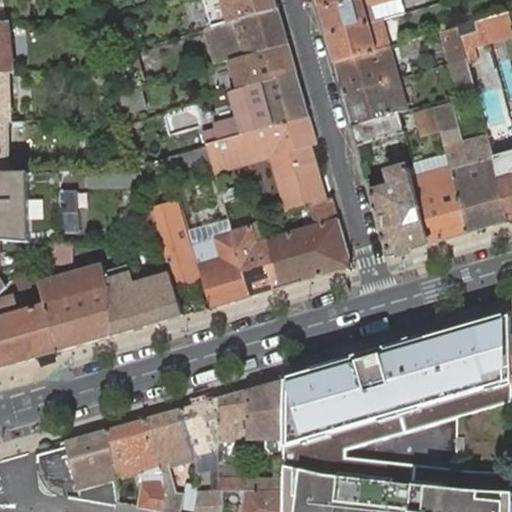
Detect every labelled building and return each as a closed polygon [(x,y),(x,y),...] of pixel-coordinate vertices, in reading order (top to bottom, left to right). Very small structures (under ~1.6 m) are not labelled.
[(226,0),(233,22),(280,8),(277,0),(204,0),(206,4),(221,0),(226,0)] [(226,0),(221,0),(206,4),(213,28),(228,24),(233,22),(226,0)] [(318,0),(321,9),(348,0),(318,0)] [(348,0),(321,9),(329,36),(371,24),(376,22),(374,16),(369,18),(366,8),(372,7),(395,0),(348,0)] [(413,12),(408,0),(395,0),(372,7),(366,8),(369,18),(374,16),(376,22),(382,21),(413,12)] [(242,58),(290,44),(280,8),(233,22),(228,24),(230,31),(231,37),(234,45),(243,42),(244,46),(245,50),(240,51),(242,58)] [(511,25),(511,16),(511,13),(485,20),(488,32),(511,25)] [(491,43),(488,32),(485,20),(477,22),(480,32),(462,37),(465,50),(491,43)] [(329,36),(337,63),(378,51),(390,48),(382,21),(376,22),(371,24),(329,36)] [(0,74),(3,74),(9,74),(15,73),(9,23),(0,22),(0,74)] [(480,32),(477,22),(459,28),(462,37),(480,32)] [(113,31),(98,36),(103,47),(117,43),(118,45),(114,46),(116,53),(132,49),(130,41),(126,26),(113,30),(113,31)] [(468,60),(465,50),(462,37),(459,28),(443,32),(452,65),(468,60)] [(298,73),(290,44),(242,58),(232,61),(241,90),(298,73)] [(346,95),(398,79),(390,48),(378,51),(337,63),(346,95)] [(139,59),(123,63),(131,89),(147,84),(139,59)] [(461,96),(477,92),(468,60),(452,65),(461,96)] [(310,117),(298,73),(241,90),(251,125),(218,134),(206,137),(208,145),(220,142),(310,117)] [(0,123),(10,123),(12,122),(11,98),(4,98),(3,74),(0,74),(0,123)] [(4,98),(11,98),(9,74),(3,74),(4,98)] [(400,113),(407,111),(398,79),(346,95),(354,126),(400,113)] [(148,108),(142,89),(128,92),(133,112),(148,108)] [(485,122),(502,121),(500,93),(483,94),(485,122)] [(470,233),(511,220),(511,219),(501,180),(496,160),(493,152),(489,136),(461,143),(456,125),(457,125),(452,105),(436,110),(441,129),(449,127),(448,147),(446,148),(449,156),(453,171),(454,178),(470,233)] [(441,129),(436,110),(420,114),(418,115),(423,134),(441,129)] [(360,146),(405,133),(400,113),(354,126),(360,146)] [(316,136),(310,117),(220,142),(208,145),(212,159),(216,172),(274,156),(290,213),(312,206),(326,202),(311,146),(308,137),(316,136)] [(0,123),(0,174),(3,174),(2,155),(10,155),(10,135),(10,123),(0,123)] [(318,144),(316,136),(308,137),(311,146),(318,144)] [(212,159),(208,145),(169,158),(172,171),(212,159)] [(511,219),(511,165),(509,166),(505,150),(493,152),(496,160),(501,180),(511,219)] [(449,156),(415,165),(416,168),(411,169),(415,183),(416,189),(454,178),(453,171),(449,156)] [(392,256),(432,244),(416,189),(415,183),(411,169),(370,180),(375,195),(392,256)] [(63,182),(62,172),(31,173),(15,174),(10,174),(3,174),(0,174),(0,240),(33,243),(44,244),(65,244),(63,182)] [(432,244),(470,233),(454,178),(416,189),(432,244)] [(269,257),(278,289),(353,267),(334,200),(326,202),(312,206),(315,219),(323,226),(271,241),(275,255),(269,257)] [(172,275),(175,286),(200,278),(178,205),(153,212),(172,275)] [(195,247),(235,235),(234,233),(230,221),(191,232),(195,247)] [(235,235),(252,296),(278,289),(269,257),(275,255),(271,241),(268,241),(258,245),(254,231),(253,227),(234,233),(235,235)] [(265,228),(254,231),(258,245),(268,241),(265,228)] [(213,308),(252,296),(235,235),(195,247),(213,308)] [(126,266),(117,268),(105,272),(104,266),(39,284),(46,306),(59,352),(113,336),(159,323),(147,282),(131,287),(126,266)] [(159,323),(185,316),(175,286),(172,275),(166,276),(168,283),(155,288),(153,280),(148,282),(147,282),(159,323)] [(168,283),(166,276),(153,280),(155,288),(168,283)] [(0,369),(40,358),(59,352),(46,306),(18,314),(12,296),(0,299),(0,369)] [(511,384),(511,312),(287,379),(285,452),(511,384)] [(287,379),(248,390),(250,439),(274,439),(280,439),(280,446),(286,446),(287,379)] [(511,384),(285,452),(285,464),(325,473),(415,482),(479,488),(511,488),(511,472),(472,470),(458,469),(346,459),(347,448),(458,416),(511,400),(511,384)] [(248,390),(220,399),(220,441),(248,441),(249,439),(250,439),(248,390)] [(220,399),(184,409),(196,456),(197,459),(220,456),(220,449),(220,441),(220,399)] [(184,409),(147,420),(160,466),(165,484),(167,490),(164,511),(165,511),(183,511),(186,495),(179,494),(170,465),(191,460),(192,463),(197,461),(197,459),(196,456),(184,409)] [(458,416),(347,448),(346,459),(458,469),(458,416)] [(147,420),(110,430),(117,478),(146,470),(147,480),(142,508),(164,511),(167,490),(165,484),(160,466),(147,420)] [(110,430),(63,444),(64,457),(49,462),(50,478),(66,480),(67,494),(82,497),(92,499),(89,489),(100,486),(103,498),(120,501),(119,491),(117,478),(110,430)] [(285,452),(286,446),(280,446),(280,439),(274,439),(273,451),(285,452)] [(276,480),(248,480),(248,492),(285,492),(285,464),(276,464),(276,480)] [(325,473),(285,464),(284,511),(413,511),(415,482),(325,473)] [(220,480),(198,479),(198,487),(199,495),(195,511),(224,511),(226,504),(226,502),(226,492),(220,491),(220,480)] [(248,480),(220,480),(220,491),(226,492),(248,492),(248,480)] [(511,511),(511,488),(479,488),(415,482),(413,511),(511,511)] [(186,495),(183,511),(195,511),(199,495),(198,487),(188,485),(186,495)] [(92,499),(120,504),(120,501),(103,498),(100,486),(89,489),(92,499)] [(248,492),(226,492),(226,502),(226,504),(248,504),(247,509),(245,509),(244,511),(284,511),(285,492),(248,492)]
